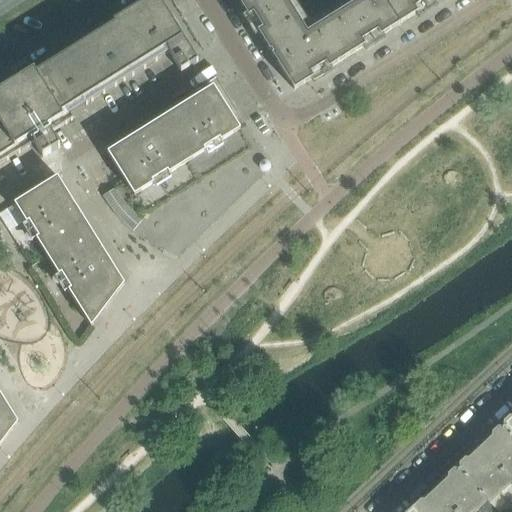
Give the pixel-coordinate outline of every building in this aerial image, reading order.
[(32,76),(0,96),(0,124),(16,150),(31,141),(33,145),(31,146),(32,147),(34,146),(43,159),(59,149),(51,135),(64,127),(73,122),(69,116),(85,106),(85,107),(169,55),(180,74),(198,63),(158,0),(150,0),(113,23),(115,25),(32,76)] [(287,4),(284,0),(236,0),(253,26),(287,4)] [(284,0),(287,4),(288,7),(306,36),(325,23),(353,6),(362,0),(284,0)] [(401,25),(384,0),(362,0),(353,6),(374,42),(401,25)] [(426,9),(420,0),(384,0),(401,25),(426,9)] [(440,0),(420,0),(426,9),(440,0)] [(306,36),(288,7),(287,4),(253,26),(272,57),(299,40),(306,36)] [(374,42),(353,6),(325,23),(347,58),(374,42)] [(347,58),(325,23),(306,36),(299,40),(320,75),(347,58)] [(320,75),(299,40),(272,57),(294,92),(320,75)] [(240,131),(213,88),(160,121),(186,164),(205,152),(204,150),(219,140),(220,143),(240,131)] [(186,164),(160,121),(107,154),(134,197),(153,185),(152,182),(167,173),(168,175),(186,164)] [(0,167),(32,147),(31,146),(33,145),(31,141),(16,150),(0,124),(0,167)] [(270,166),(269,164),(268,163),(266,162),(264,162),(262,162),(260,164),(259,165),(258,167),(258,169),(259,171),(260,172),(262,173),(264,174),(266,174),(268,173),(269,172),(270,170),(270,168),(270,166)] [(91,232),(80,214),(57,178),(14,205),(26,224),(29,223),(38,238),(35,239),(47,257),(84,234),(85,236),(91,232)] [(132,213),(123,202),(116,192),(114,190),(104,196),(102,197),(111,210),(120,221),(131,231),(133,233),(142,222),(132,213)] [(124,285),(112,266),(91,232),(85,236),(84,234),(47,257),(58,276),(61,275),(70,290),(68,291),(80,311),(91,328),(108,306),(124,285)] [(18,423),(6,405),(0,395),(0,446),(2,444),(18,423)] [(511,420),(509,420),(505,424),(505,428),(503,428),(502,429),(511,439),(511,420)] [(489,503),(511,481),(511,439),(502,429),(501,430),(501,431),(498,431),(493,435),(493,439),(484,447),(484,450),(480,454),(478,454),(469,462),(465,462),(460,466),(460,470),(459,470),(458,471),(488,501),(489,503)] [(475,511),(488,501),(458,471),(457,471),(457,473),(454,473),(449,477),(449,480),(440,489),(440,492),(436,495),(433,495),(424,504),(421,504),(413,510),(413,511),(475,511)]
